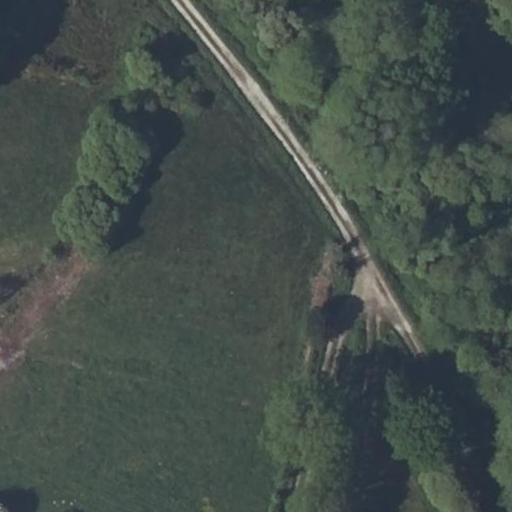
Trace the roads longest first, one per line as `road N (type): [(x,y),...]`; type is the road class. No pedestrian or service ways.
road 1 (track): [(174,0),(290,139),(369,263),(431,380),(481,511)]
road 2 (track): [(300,511),(341,339),(369,263)]
